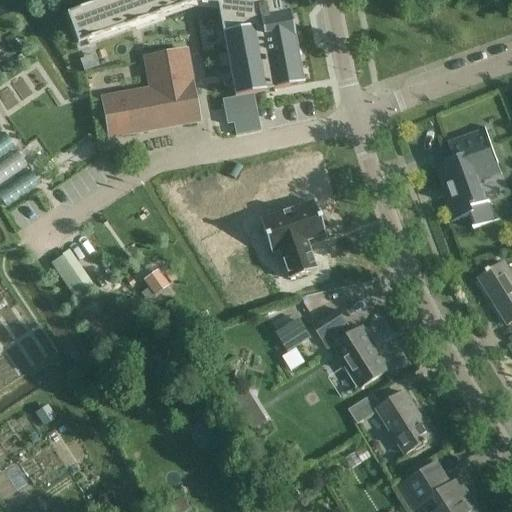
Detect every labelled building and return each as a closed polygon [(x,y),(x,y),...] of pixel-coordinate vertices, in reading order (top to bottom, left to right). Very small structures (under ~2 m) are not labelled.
[(67,0),(74,33),(206,7),(228,15),(239,90),(306,76),(293,18),(283,20),(279,0),(67,0)] [(180,117),(182,125),(199,122),(188,52),(147,59),(152,90),(103,98),(109,137),(148,131),(146,123),(180,117)] [(237,137),(260,132),(256,111),(253,95),(234,98),(222,101),(227,126),(234,124),(237,137)] [(498,165),(495,156),(487,133),(449,146),(454,160),(437,167),(457,221),(469,216),(476,233),(494,223),(487,205),(476,173),(498,165)] [(0,191),(0,200),(5,210),(17,204),(8,187),(0,191)] [(325,236),(313,203),(259,222),(270,255),(278,252),(288,280),(315,271),(306,242),(325,236)] [(69,251),(51,265),(76,302),(94,288),(69,251)] [(511,275),(504,264),(478,280),(507,326),(511,323),(511,275)] [(157,270),(143,281),(153,294),(167,284),(157,270)] [(321,340),(330,335),(347,324),(338,311),(313,327),(321,340)] [(299,320),(276,334),(288,354),(311,339),(299,320)] [(363,328),(347,339),(333,347),(360,390),(390,371),(363,328)] [(221,361),(217,355),(206,336),(198,341),(212,366),(221,361)] [(373,396),(356,406),(349,411),(358,425),(380,412),(407,457),(428,444),(427,442),(433,438),(405,393),(381,408),(373,396)] [(176,403),(175,409),(178,415),(185,416),(191,412),(192,405),(188,400),(181,399),(176,403)] [(364,447),(355,453),(362,464),(371,458),(364,447)] [(355,454),(345,459),(352,470),(361,464),(355,454)] [(440,511),(474,511),(469,503),(472,500),(460,481),(449,487),(436,466),(402,487),(416,510),(434,498),(442,511),(440,511)]
